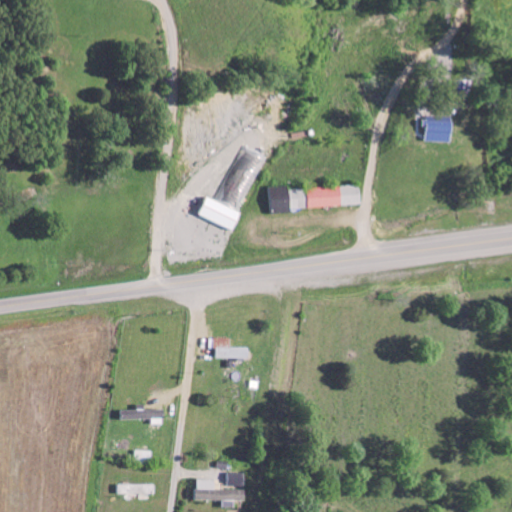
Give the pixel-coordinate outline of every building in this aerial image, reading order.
[(420,143),(446,142),(445,122),(419,123),(420,143)] [(192,215),(227,234),(237,215),(234,214),(249,186),(230,176),(215,204),(201,196),(192,215)] [(357,207),(356,186),(284,190),(284,188),(264,189),(265,211),(357,207)] [(209,359),(242,360),(243,349),(225,348),(225,339),(209,339),(209,359)] [(158,410),(115,411),(116,421),(146,420),(147,426),(159,426),(158,410)] [(146,452),(133,452),(133,460),(146,460),(146,452)] [(209,491),(209,480),(190,480),(190,502),(218,502),(218,508),(227,508),(228,502),(243,502),(243,491),(209,491)] [(113,485),(113,495),(150,496),(151,486),(113,485)]
